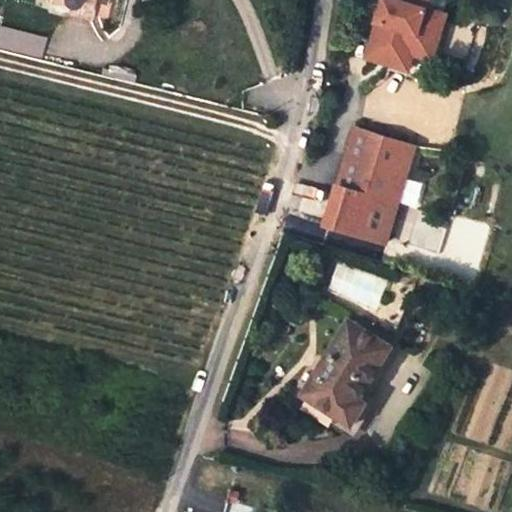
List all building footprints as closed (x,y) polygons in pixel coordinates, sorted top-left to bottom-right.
[(48,0),(46,7),(81,19),(85,8),(98,13),(101,0),(48,0)] [(378,0),(365,47),(386,54),(385,58),(404,64),(409,48),(415,28),(435,34),(444,3),(435,0),(378,0)] [(415,28),(409,48),(429,53),(435,34),(415,28)] [(386,54),(365,47),(364,52),(385,58),(386,54)] [(382,135),(351,126),(334,185),(329,202),(323,219),(382,237),(394,198),(365,189),(382,135)] [(411,143),(382,135),(365,189),(394,198),(411,143)] [(393,338),(350,313),(304,388),(355,419),(369,397),(360,390),(393,338)]
